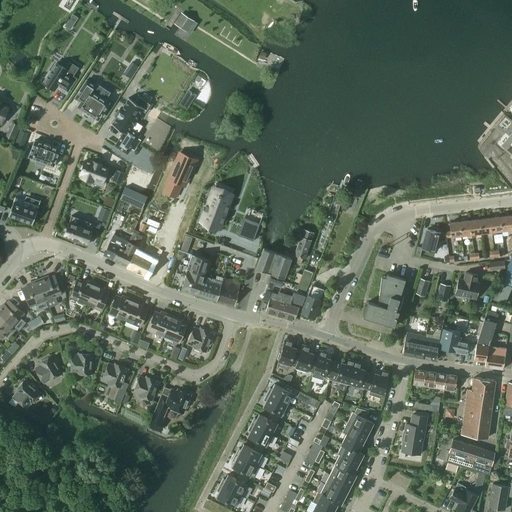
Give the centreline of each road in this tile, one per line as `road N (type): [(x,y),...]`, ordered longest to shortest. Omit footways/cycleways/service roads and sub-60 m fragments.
road 1 (residential): [(0,377),(33,337),(76,326),(189,374),(203,372),(215,362),(233,314)]
road 2 (residential): [(325,335),(370,232),(407,211),(511,200)]
road 3 (tertiary): [(233,314),(57,247),(16,248)]
road 4 (residential): [(271,511),(326,403)]
road 5 (residential): [(373,478),(407,362)]
